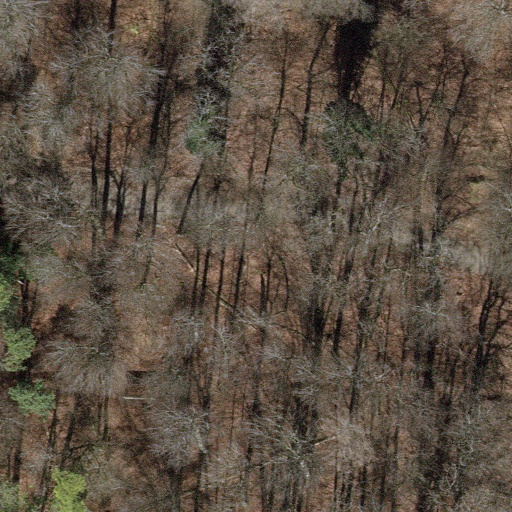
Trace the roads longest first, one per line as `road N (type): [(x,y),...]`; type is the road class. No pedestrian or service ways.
road 1 (track): [(0,192),(342,205),(511,255)]
road 2 (track): [(224,201),(170,252),(0,300)]
